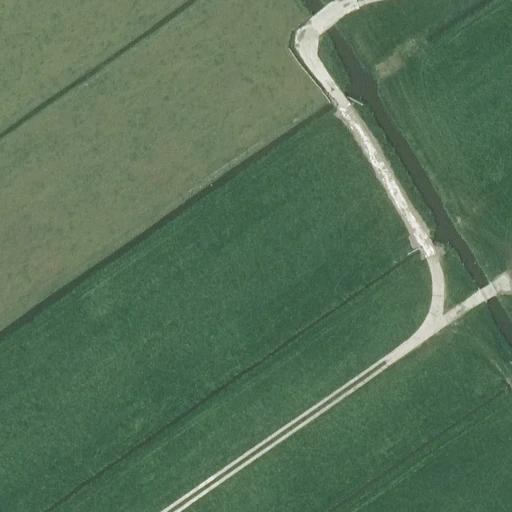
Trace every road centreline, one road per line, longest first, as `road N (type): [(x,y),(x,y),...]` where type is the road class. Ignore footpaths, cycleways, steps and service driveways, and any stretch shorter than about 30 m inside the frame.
road 1 (track): [(417,340),(436,315),(430,256),(343,106),(302,53),(313,26),(353,0)]
road 2 (track): [(171,511),(438,325)]
